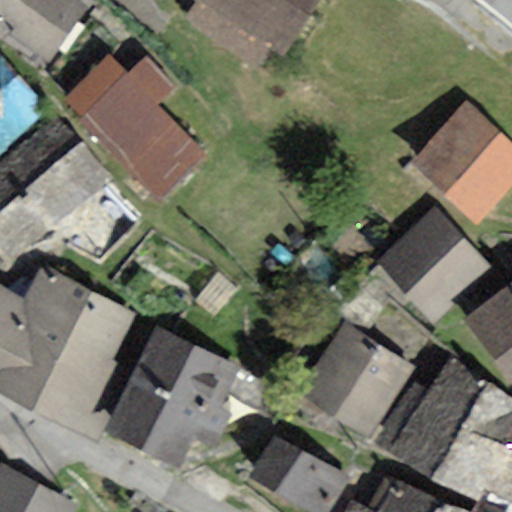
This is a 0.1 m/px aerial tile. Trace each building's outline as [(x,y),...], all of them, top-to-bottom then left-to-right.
[(0,0),(0,37),(41,65),(81,5),(72,0),(0,0)] [(193,0),(195,1),(183,21),(258,68),(271,48),(282,55),(316,0),(193,0)] [(0,151),(48,111),(0,55),(0,151)] [(128,75),(108,55),(62,101),(79,118),(76,122),(158,204),(208,153),(161,106),(178,89),(146,56),(128,75)] [(410,164),(476,224),(511,184),(511,146),(465,104),(410,164)] [(106,180),(57,119),(0,164),(0,249),(7,258),(106,180)] [(448,302),(490,265),(435,210),(375,266),(428,320),(432,324),(452,306),(448,302)] [(134,314),(40,265),(23,298),(0,285),(0,392),(98,443),(104,432),(133,371),(119,364),(110,360),(134,314)] [(237,290),(219,275),(197,300),(215,316),(237,290)] [(511,344),(511,281),(461,319),(491,360),(511,344)] [(344,318),(294,392),(367,441),(417,367),(344,318)] [(240,369),(153,327),(133,371),(104,432),(177,467),(193,436),(214,446),(229,415),(220,411),(240,369)] [(511,344),(491,360),(511,386),(511,344)] [(492,383),(451,358),(429,392),(414,384),(375,443),(432,479),(492,383)] [(482,491),(511,506),(511,396),(492,383),(432,479),(478,502),(482,491)] [(275,433),(248,479),(304,511),(331,511),(351,478),(275,433)] [(0,468),(0,511),(65,511),(68,507),(0,468)] [(458,511),(385,479),(363,511),(361,511),(350,503),(344,511),(458,511)]
